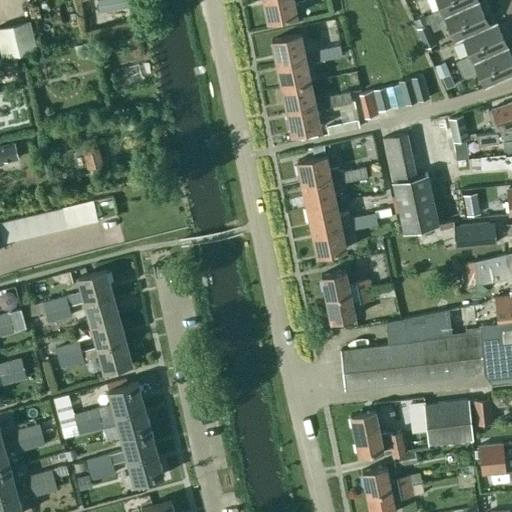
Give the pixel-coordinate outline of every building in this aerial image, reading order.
[(137,3),(136,0),(97,0),(99,11),(137,3)] [(262,0),(266,20),(296,13),(292,0),(262,0)] [(426,14),(429,22),(476,0),(436,0),(440,8),(426,14)] [(455,40),(462,37),(487,24),(476,0),(429,22),(432,29),(447,23),(455,40)] [(58,26),(70,25),(69,4),(57,5),(58,26)] [(138,9),(130,11),(130,12),(132,20),(140,18),(138,9)] [(425,15),(414,19),(417,26),(426,22),(428,22),(425,15)] [(36,47),(29,18),(0,25),(0,49),(2,56),(36,47)] [(335,28),(333,20),(322,22),(323,30),(335,28)] [(455,60),(458,68),(506,46),(495,21),(487,24),(462,37),(470,54),(455,60)] [(435,42),(426,22),(416,27),(425,47),(435,42)] [(302,46),(299,32),(270,39),(275,62),(304,56),(313,54),(312,50),(313,49),(312,44),(302,46)] [(340,53),(339,44),(325,47),(327,56),(340,53)] [(511,73),(511,60),(506,46),(458,68),(461,75),(476,68),(484,86),(511,73)] [(325,47),(312,50),(313,54),(314,59),(327,56),(325,47)] [(0,67),(17,64),(15,56),(0,58),(0,67)] [(275,62),(280,85),(309,79),(304,56),(275,62)] [(446,64),(444,61),(434,65),(436,69),(440,78),(441,77),(450,73),(446,64)] [(355,79),(353,69),(341,72),(343,81),(355,79)] [(404,103),(428,96),(421,73),(398,79),(404,103)] [(446,88),(455,85),(450,73),(441,77),(446,88)] [(309,79),(280,85),(285,109),(314,103),(312,94),(309,79)] [(397,82),(384,86),(389,107),(403,103),(397,82)] [(378,110),(389,107),(384,86),(372,89),(378,110)] [(377,112),(370,89),(359,92),(364,116),(377,112)] [(348,90),(335,93),(337,102),(350,100),(348,90)] [(335,93),(322,96),(324,105),(337,102),(335,93)] [(511,100),(487,109),(494,129),(498,128),(499,129),(511,124),(511,100)] [(314,103),(285,109),(290,132),(298,131),(300,138),(317,134),(316,127),(319,126),(316,111),(314,103)] [(468,137),(462,113),(447,117),(453,140),(468,137)] [(511,129),(502,131),(499,131),(476,134),(477,144),(511,139),(511,129)] [(381,136),(391,179),(416,174),(407,131),(381,136)] [(465,141),(454,143),(456,156),(467,155),(465,141)] [(323,144),(312,147),(314,155),(325,153),(323,144)] [(325,154),(296,160),(301,183),(339,176),(338,170),(337,167),(328,169),(325,154)] [(503,154),(480,156),(470,157),(471,169),(511,164),(511,154),(504,156),(503,154)] [(364,164),(351,167),(354,177),(367,175),(364,164)] [(339,176),(301,183),(306,207),(335,201),(332,188),(342,186),(340,180),(354,177),(351,167),(338,170),(339,176)] [(426,172),(416,174),(391,179),(402,230),(437,223),(426,172)] [(479,212),(475,191),(462,193),(466,214),(479,212)] [(92,200),(81,202),(85,222),(97,219),(92,200)] [(335,201),(306,207),(311,230),(340,224),(350,222),(349,217),(350,217),(348,210),(337,212),(335,201)] [(81,202),(70,205),(75,225),(85,222),(81,202)] [(62,207),(60,207),(64,227),(67,227),(75,225),(70,205),(62,207)] [(374,212),(361,215),(363,224),(376,221),(375,216),(390,213),(389,206),(373,209),(374,212)] [(60,207),(49,210),(54,230),(64,227),(60,207)] [(49,210),(39,212),(43,232),(54,230),(49,210)] [(39,212),(28,215),(33,235),(43,232),(39,212)] [(28,215),(18,218),(22,237),(33,235),(28,215)] [(350,217),(349,217),(350,222),(350,227),(363,224),(361,215),(350,217)] [(18,218),(7,220),(12,240),(22,237),(18,218)] [(7,220),(0,221),(0,236),(1,242),(12,240),(7,220)] [(455,245),(495,241),(493,221),(453,225),(455,245)] [(340,224),(311,230),(316,254),(345,248),(342,233),(340,224)] [(64,234),(68,254),(95,248),(91,229),(64,234)] [(511,250),(472,259),(477,282),(511,274),(511,250)] [(80,290),(65,294),(68,304),(112,292),(105,268),(77,276),(80,290)] [(320,273),(325,297),(369,287),(367,277),(354,280),(355,283),(348,285),(344,268),(320,273)] [(386,294),(383,284),(371,287),(373,297),(386,294)] [(369,287),(325,297),(330,320),(354,315),(351,298),(358,297),(359,300),(373,297),(371,287),(369,287)] [(112,292),(68,304),(70,314),(86,309),(89,323),(118,315),(112,292)] [(496,313),(497,322),(479,324),(477,302),(385,321),(388,342),(340,348),(344,388),(469,374),(483,368),(489,379),(511,376),(511,292),(493,295),(495,313),(496,313)] [(68,304),(65,294),(42,301),(44,311),(68,304)] [(47,320),(70,314),(68,304),(44,311),(47,320)] [(14,327),(25,324),(19,306),(9,309),(14,327)] [(0,322),(10,320),(7,311),(0,312),(0,322)] [(78,340),(80,350),(124,338),(118,315),(89,323),(93,336),(78,340)] [(10,320),(0,322),(0,333),(12,330),(10,320)] [(131,361),(124,338),(80,350),(83,360),(98,355),(102,369),(131,361)] [(80,350),(78,340),(54,347),(57,356),(80,350)] [(80,350),(57,356),(60,366),(83,360),(80,350)] [(20,356),(22,366),(32,363),(29,354),(20,356)] [(0,372),(22,366),(20,356),(0,361),(0,372)] [(0,372),(0,375),(2,382),(25,376),(22,366),(0,372)] [(143,404),(136,380),(106,388),(113,412),(143,404)] [(508,389),(501,386),(494,390),(491,397),(495,404),(501,407),(508,404),(511,396),(508,389)] [(491,420),(489,397),(473,398),(475,422),(491,420)] [(428,443),(471,438),(467,398),(423,403),(428,443)] [(149,427),(143,404),(113,412),(119,435),(149,427)] [(99,416),(98,416),(96,406),(73,413),(75,422),(99,416)] [(415,450),(414,440),(402,442),(400,431),(387,433),(388,437),(380,439),(374,409),(349,414),(357,453),(382,448),(382,447),(390,446),(392,454),(415,450)] [(99,416),(75,422),(78,432),(101,426),(99,416)] [(17,438),(41,432),(38,422),(15,429),(17,438)] [(149,427),(119,435),(125,458),(155,450),(149,427)] [(41,432),(17,438),(20,448),(43,442),(41,432)] [(479,457),(504,455),(502,440),(478,443),(479,457)] [(0,467),(9,465),(3,442),(0,442),(0,467)] [(74,448),(65,451),(68,459),(77,457),(74,448)] [(162,473),(155,450),(125,458),(132,482),(162,473)] [(413,450),(391,455),(393,465),(415,461),(413,450)] [(111,462),(109,452),(85,458),(88,468),(111,462)] [(505,470),(504,455),(479,457),(481,472),(505,470)] [(85,460),(73,463),(76,471),(87,468),(85,460)] [(91,478),(114,471),(111,462),(88,468),(91,478)] [(361,469),(366,493),(410,483),(421,480),(419,471),(395,476),(396,479),(389,481),(385,464),(361,469)] [(0,492),(16,488),(9,465),(0,467),(0,492)] [(472,465),(460,466),(461,474),(473,472),(472,465)] [(27,474),(30,484),(53,478),(50,468),(27,474)] [(56,487),(53,478),(30,484),(33,494),(56,487)] [(410,483),(366,493),(369,511),(388,511),(394,511),(391,494),(399,493),(400,496),(412,494),(410,483)] [(0,511),(22,511),(16,488),(0,492),(0,511)] [(60,511),(74,508),(69,488),(55,492),(60,511)] [(500,505),(499,492),(482,493),(483,506),(500,505)] [(172,511),(169,499),(139,508),(140,511),(172,511)]
